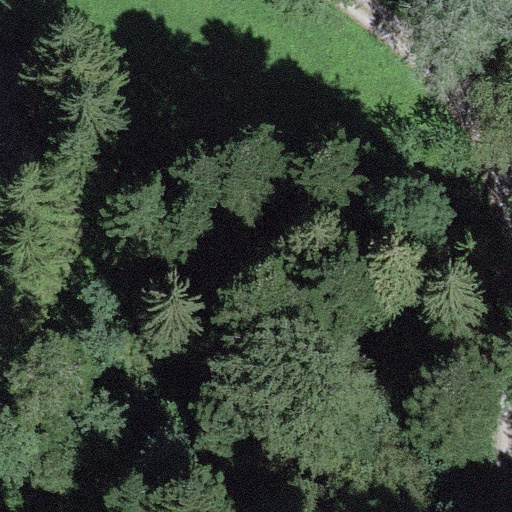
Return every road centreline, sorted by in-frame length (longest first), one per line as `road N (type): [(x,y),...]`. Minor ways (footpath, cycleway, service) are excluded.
road 1 (track): [(365,0),(497,96)]
road 2 (track): [(497,96),(511,234)]
road 3 (track): [(511,385),(506,511)]
